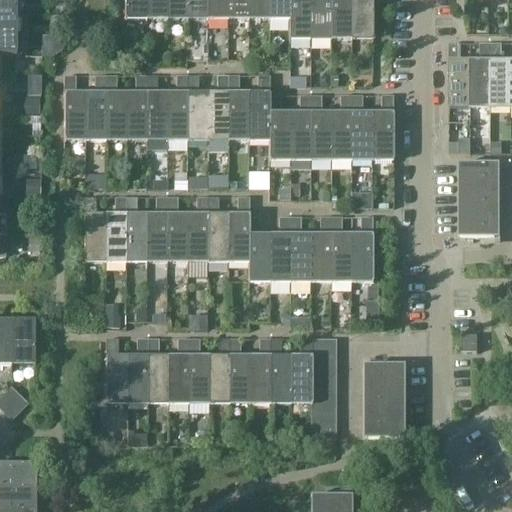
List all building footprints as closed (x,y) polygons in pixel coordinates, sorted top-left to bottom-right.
[(0,0),(0,17),(15,18),(15,0),(0,0)] [(147,21),(146,0),(125,0),(126,21),(147,21)] [(167,21),(166,0),(146,0),(147,21),(167,21)] [(187,21),(187,0),(166,0),(167,21),(187,21)] [(208,21),(207,0),(187,0),(187,21),(208,21)] [(228,21),(228,0),(207,0),(208,21),(228,21)] [(248,21),(248,0),(228,0),(228,21),(248,21)] [(268,21),(268,0),(248,0),(248,21),(268,21)] [(289,0),(268,0),(268,21),(289,21),(289,0)] [(310,41),(310,3),(310,0),(289,0),(289,21),(289,41),(310,41)] [(331,41),(330,0),(310,0),(310,3),(310,41),(331,41)] [(351,41),(351,3),(350,0),(330,0),(331,41),(351,41)] [(372,0),(350,0),(351,3),(351,41),(373,41),(372,0)] [(20,18),(15,18),(0,17),(0,38),(15,38),(20,38),(20,18)] [(504,29),(501,32),(501,38),(510,37),(509,29),(504,29)] [(0,58),(15,58),(15,38),(0,38),(0,58)] [(124,47),(124,65),(144,65),(144,47),(124,47)] [(449,110),(471,110),(471,66),(462,66),(462,47),(449,47),(449,110)] [(491,110),(491,47),(480,47),(480,66),(471,66),(471,110),(491,110)] [(491,110),(511,110),(511,66),(502,66),(501,47),(491,47),(491,110)] [(41,79),(27,79),(27,99),(41,98),(41,79)] [(85,143),(85,105),(85,98),(76,98),(76,79),(64,79),(64,143),(85,143)] [(126,143),(126,105),(126,98),(117,98),(116,79),(105,80),(105,143),(126,143)] [(147,143),(146,79),(135,79),(136,98),(126,98),(126,105),(126,143),(147,143)] [(167,143),(167,105),(167,98),(157,98),(157,79),(146,79),(147,143),(147,152),(167,152),(167,143)] [(187,143),(187,79),(175,79),(175,98),(167,98),(167,105),(167,143),(187,143)] [(208,143),(207,105),(207,98),(198,98),(198,79),(187,79),(187,143),(208,143)] [(228,143),(228,79),(217,79),(217,98),(207,98),(207,105),(208,143),(228,143)] [(248,142),(248,105),(248,98),(239,98),(238,79),(228,79),(228,143),(248,142)] [(270,142),(270,99),(270,79),(257,79),(257,98),(248,98),(248,105),(248,142),(270,142)] [(105,143),(105,80),(94,80),(94,98),(85,98),(85,105),(85,143),(105,143)] [(328,80),(318,80),(319,89),(328,89),(328,80)] [(291,162),(290,125),(290,118),(281,118),(281,99),(270,99),(270,142),(270,163),(291,162)] [(311,162),(310,99),(299,99),(300,118),(290,118),(290,125),(291,162),(311,162)] [(331,162),(331,125),(331,118),(321,118),(321,99),(310,99),(311,162),(331,162)] [(351,162),(351,99),(340,99),(340,118),(331,118),(331,125),(331,162),(351,162)] [(372,162),(372,124),(372,118),(363,118),(363,99),(351,99),(351,162),(372,162)] [(393,99),(382,99),(382,118),(372,118),(372,124),(372,162),(393,162),(393,99)] [(39,100),(23,100),(24,118),(39,117),(39,100)] [(471,144),(450,144),(449,144),(449,156),(471,156),(471,144)] [(502,145),(491,145),(491,157),(502,157),(502,145)] [(15,158),(14,171),(36,172),(36,159),(15,158)] [(495,241),(495,192),(495,167),(465,167),(465,241),(495,241)] [(251,190),(269,190),(269,173),(251,172),(251,190)] [(26,179),(25,195),(40,196),(40,179),(26,179)] [(227,179),(208,179),(208,180),(208,191),(227,191),(227,179)] [(208,180),(188,180),(188,192),(208,192),(208,191),(208,180)] [(186,183),(173,183),(173,192),(186,192),(186,183)] [(318,195),(318,205),(329,205),(329,195),(318,195)] [(106,264),(106,227),(106,220),(97,220),(97,201),(85,201),(85,264),(106,264)] [(127,264),(127,201),(116,201),(116,220),(106,220),(106,227),(106,264),(127,264)] [(147,264),(147,227),(147,220),(137,220),(137,201),(127,201),(127,264),(147,264)] [(167,264),(167,201),(156,201),(156,220),(147,220),(147,227),(147,264),(167,264)] [(187,264),(187,227),(187,220),(178,220),(178,201),(167,201),(167,264),(187,264)] [(208,264),(208,201),(197,201),(197,220),(187,220),(187,227),(187,264),(208,264)] [(228,264),(228,227),(228,220),(219,220),(219,201),(208,201),(208,264),(228,264)] [(249,221),(249,201),(237,201),(238,220),(228,220),(228,227),(228,264),(249,264),(249,221)] [(331,284),(331,220),(320,220),(320,239),(311,240),(311,247),(311,284),(331,284)] [(351,284),(351,246),(351,239),(342,239),(342,220),(331,220),(331,284),(351,284)] [(373,220),(361,220),(361,239),(351,239),(351,246),(351,284),(373,284),(373,220)] [(269,284),(269,247),(269,240),(260,240),(260,221),(249,221),(249,264),(249,284),(269,284)] [(290,284),(290,221),(279,221),(279,240),(269,240),(269,247),(269,284),(290,284)] [(311,284),(311,247),(311,240),(301,240),(301,221),(290,221),(290,284),(311,284)] [(39,241),(28,241),(28,254),(39,254),(39,241)] [(365,305),(365,325),(379,325),(379,305),(365,305)] [(118,308),(106,308),(106,331),(120,331),(120,318),(118,318),(118,308)] [(146,311),(136,311),(136,324),(146,324),(146,311)] [(281,317),(281,326),(289,327),(289,321),(290,321),(290,317),(281,317)] [(0,367),(12,367),(12,324),(0,323),(0,367)] [(35,324),(12,324),(12,367),(35,367),(35,324)] [(477,339),(466,339),(462,339),(462,356),(477,356),(477,339)] [(229,407),(229,342),(218,342),(218,361),(209,361),(209,369),(209,407),(229,407)] [(249,407),(249,369),(249,361),(239,361),(239,342),(229,342),(229,407),(249,407)] [(270,406),(270,342),(259,342),(259,361),(249,361),(249,369),(249,407),(270,406)] [(290,406),(290,368),(290,361),(281,361),(281,342),(270,342),(270,406),(290,406)] [(310,404),(310,392),(310,379),(310,367),(310,354),(310,342),(300,342),(300,361),(290,361),(290,368),(290,406),(310,406),(310,404)] [(336,354),(336,343),(336,342),(310,342),(310,354),(336,354)] [(127,407),(127,369),(127,362),(118,362),(118,343),(105,343),(105,407),(127,407)] [(147,407),(147,343),(137,343),(137,361),(127,362),(127,369),(127,407),(147,407)] [(168,407),(168,369),(168,361),(158,361),(158,343),(147,343),(147,407),(168,407)] [(189,407),(188,343),(178,343),(178,361),(168,361),(168,369),(168,407),(189,407)] [(209,407),(209,369),(209,361),(199,361),(200,343),(188,343),(189,407),(209,407)] [(336,367),(336,354),(310,354),(310,367),(336,367)] [(336,379),(336,367),(310,367),(310,379),(336,379)] [(398,368),(368,368),(367,443),(398,443),(398,368)] [(336,392),(336,379),(310,379),(310,392),(336,392)] [(0,413),(2,416),(19,399),(11,390),(0,401),(0,413)] [(336,404),(336,392),(310,392),(310,404),(336,404)] [(11,424),(27,407),(19,399),(2,416),(11,424)] [(336,417),(336,404),(310,404),(310,406),(310,417),(336,417)] [(336,429),(336,417),(310,417),(310,429),(336,429)] [(336,441),(336,429),(310,429),(310,441),(336,441)] [(35,466),(13,466),(0,466),(0,489),(35,489),(35,466)] [(0,511),(34,511),(35,489),(0,489),(0,511)] [(345,511),(345,498),(315,498),(314,511),(345,511)]
